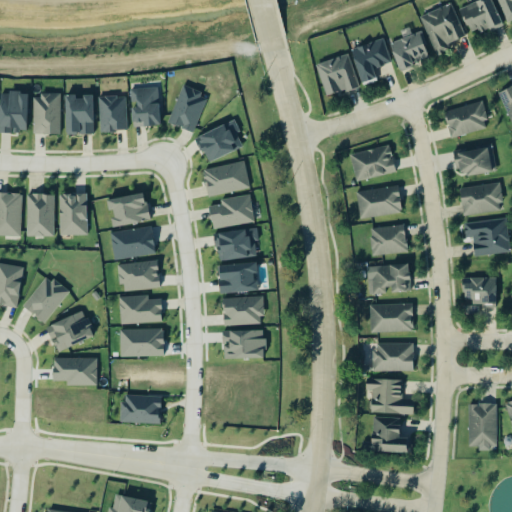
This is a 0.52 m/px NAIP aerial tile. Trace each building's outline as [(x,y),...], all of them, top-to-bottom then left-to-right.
[(503,25),(491,0),(478,0),(460,8),(470,31),(478,28),(481,34),(503,25)] [(511,0),(497,0),(506,22),(511,19),(511,0)] [(436,55),(449,50),(447,43),(465,36),(452,3),(420,15),(436,55)] [(389,43),(399,69),(430,58),(419,31),(411,34),(408,27),(399,30),(402,38),(389,43)] [(373,68),(390,62),(383,38),(351,49),(362,83),(376,78),(373,68)] [(326,96),(358,86),(347,54),(315,64),(326,96)] [(511,85),(498,92),(511,124),(511,85)] [(206,94),(180,86),(168,123),(194,131),(206,94)] [(130,88),(131,104),(133,126),(160,125),(158,87),(130,88)] [(28,93),(0,91),(0,131),(27,133),(28,93)] [(32,94),(33,134),(59,134),(59,94),(32,94)] [(93,134),(93,96),(75,95),(65,94),(65,134),(93,134)] [(98,96),(99,132),(126,130),(125,95),(98,96)] [(444,109),(449,136),(487,129),(482,102),(444,109)] [(239,131),(234,119),(196,137),(208,162),(242,147),(236,133),(239,131)] [(350,153),(355,180),(395,172),(390,145),(350,153)] [(496,171),(492,146),(455,151),(458,176),(496,171)] [(208,196),(249,188),(244,161),(203,169),(208,196)] [(463,216),(503,209),(498,182),(459,188),(463,216)] [(401,213),(399,186),(356,190),(359,217),(401,213)] [(0,235),(20,236),(22,193),(0,192),(0,235)] [(54,194),(27,193),(26,235),(53,236),(54,194)] [(59,194),(60,235),(87,234),(86,193),(59,194)] [(108,210),(111,210),(113,225),(149,221),(146,193),(106,198),(108,210)] [(254,222),(250,195),(220,198),(221,204),(209,205),(212,227),(254,222)] [(464,222),(465,237),(472,237),(474,255),(509,252),(507,219),(464,222)] [(369,228),(372,255),(407,252),(405,224),(369,228)] [(155,255),(152,227),(111,231),(113,258),(155,255)] [(257,255),(254,241),(258,241),(256,227),(215,233),(219,261),(257,255)] [(120,290),(159,288),(158,260),(119,263),(120,290)] [(24,267),(0,262),(0,304),(16,308),(24,267)] [(220,293),(257,290),(256,273),(257,273),(257,262),(219,265),(220,293)] [(367,265),(368,294),(385,293),(385,291),(410,290),(409,263),(367,265)] [(44,323),(68,292),(47,275),(22,305),(44,323)] [(463,277),(464,299),(469,299),(469,314),(478,314),(478,304),(496,304),(495,277),(463,277)] [(162,322),(161,298),(148,299),(148,295),(118,296),(119,323),(162,322)] [(223,297),(224,325),(263,323),(262,296),(223,297)] [(370,332),(413,330),(412,303),(369,304),(370,332)] [(57,352),(94,336),(84,310),(46,326),(57,352)] [(120,356),(164,355),(163,328),(119,329),(120,356)] [(264,329),(223,330),(223,358),(265,357),(264,329)] [(413,370),(413,342),(373,343),(373,371),(413,370)] [(97,358),(54,357),(53,380),(66,381),(66,385),(96,385),(97,358)] [(402,379),(366,378),(366,389),(371,390),(371,412),(414,413),(414,399),(402,399),(402,379)] [(120,401),(120,422),(160,423),(161,396),(125,394),(125,402),(120,401)] [(496,403),(468,403),(468,445),(478,445),(478,450),(497,450),(496,403)] [(400,417),(373,416),(372,441),(362,441),(362,450),(411,452),(412,438),(399,437),(400,417)] [(149,511),(151,500),(121,496),(119,508),(109,507),(107,511),(149,511)]
